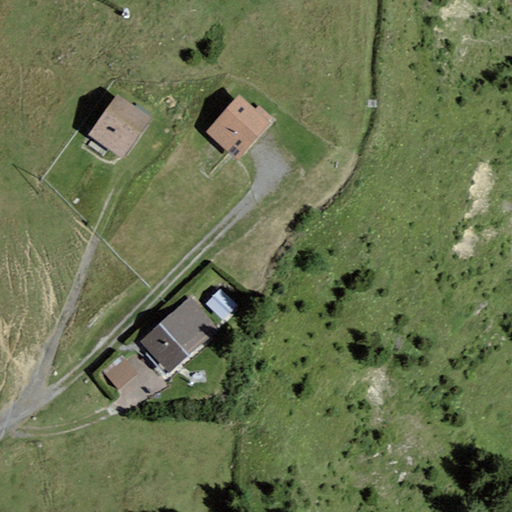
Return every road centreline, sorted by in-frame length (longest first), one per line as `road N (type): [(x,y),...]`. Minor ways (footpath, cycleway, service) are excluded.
road 1 (track): [(0,424),(101,348),(272,175)]
road 2 (track): [(159,384),(74,425),(38,432),(3,422)]
